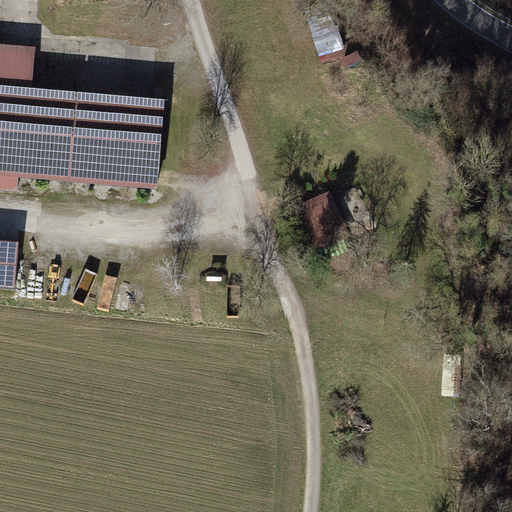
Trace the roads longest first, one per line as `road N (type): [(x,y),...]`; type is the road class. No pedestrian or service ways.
road 1 (track): [(234,193),(284,271),(311,391),(310,511)]
road 2 (residential): [(202,0),(233,113),(234,193)]
